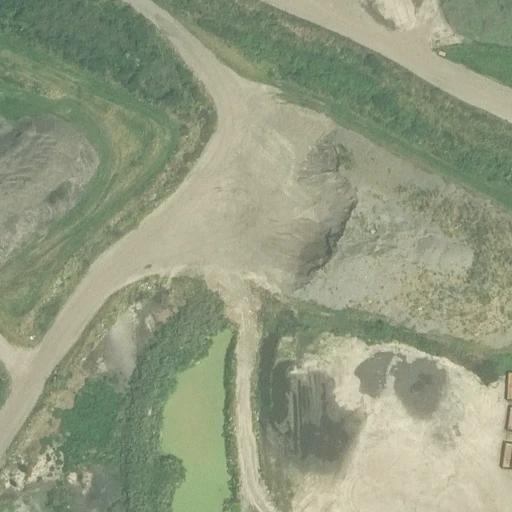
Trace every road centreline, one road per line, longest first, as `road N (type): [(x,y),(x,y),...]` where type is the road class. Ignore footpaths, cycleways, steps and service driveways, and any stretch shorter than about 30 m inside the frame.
road 1 (track): [(0,435),(91,292),(190,193),(224,147),(230,119),(220,89),(189,47),(133,0)]
road 2 (track): [(511,107),(293,0)]
